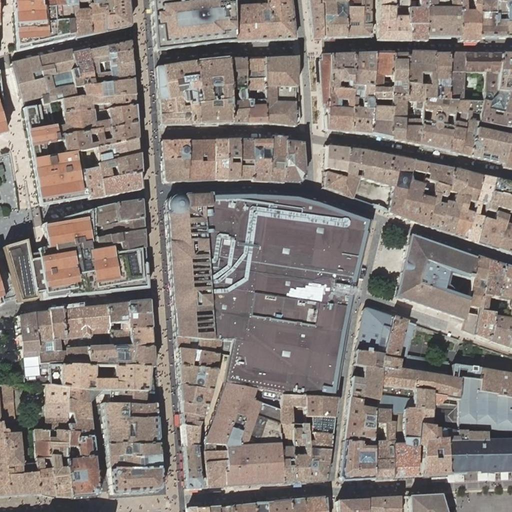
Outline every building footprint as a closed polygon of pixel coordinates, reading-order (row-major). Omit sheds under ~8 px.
[(39,0),(10,0),(14,53),(34,49),(51,45),(48,20),(42,21),(40,8),(39,0)] [(39,0),(40,8),(62,6),(61,0),(39,0)] [(61,0),(62,6),(62,8),(71,7),(73,40),(89,36),(86,0),(61,0)] [(127,26),(125,0),(86,0),(89,36),(103,33),(125,28),(127,26)] [(230,0),(170,0),(170,1),(149,3),(153,52),(215,44),(232,43),(230,7),(231,7),(230,0)] [(293,40),(288,0),(230,0),(231,7),(230,7),(232,43),(293,40)] [(306,0),(311,40),(322,39),(320,6),(331,5),(331,4),(330,0),(306,0)] [(322,39),(343,39),(343,19),(343,3),(343,0),(330,0),(331,4),(331,5),(320,6),(322,39)] [(343,19),(343,39),(369,38),(368,0),(343,0),(343,3),(343,19)] [(376,0),(377,8),(376,22),(375,42),(409,42),(409,26),(406,26),(407,19),(407,10),(408,0),(376,0)] [(425,40),(425,38),(424,38),(424,0),(408,0),(407,10),(407,19),(406,26),(409,26),(409,42),(425,42),(425,40)] [(458,0),(424,0),(424,38),(425,38),(458,38),(459,38),(458,0)] [(478,41),(478,38),(476,38),(477,13),(477,1),(476,0),(458,0),(459,38),(458,38),(458,41),(458,42),(477,42),(478,41)] [(478,38),(503,38),(504,23),(492,22),(493,13),(493,4),(493,1),(492,0),(476,0),(477,1),(477,13),(476,38),(478,38)] [(504,23),(503,38),(511,38),(511,3),(493,4),(493,13),(492,22),(504,23)] [(48,20),(51,45),(73,40),(71,7),(62,8),(62,6),(40,8),(42,21),(48,20)] [(126,43),(105,48),(105,56),(121,54),(129,52),(128,45),(126,43)] [(105,48),(85,52),(90,82),(91,87),(108,85),(107,68),(105,56),(105,48)] [(69,51),(36,59),(47,104),(56,102),(58,102),(74,99),(71,89),(68,72),(73,71),(69,56),(70,56),(70,53),(69,51)] [(85,52),(70,56),(69,56),(73,71),(68,72),(71,89),(85,87),(85,83),(90,82),(85,52)] [(121,54),(105,56),(107,68),(130,64),(129,52),(121,54)] [(421,87),(420,100),(432,100),(432,88),(432,55),(433,55),(433,53),(403,52),(403,55),(404,55),(402,85),(403,85),(418,87),(418,74),(427,75),(427,87),(421,87)] [(454,102),(461,102),(462,74),(483,74),(481,101),(487,103),(495,98),(495,94),(499,55),(501,55),(501,54),(483,54),(466,54),(446,54),(445,55),(446,55),(446,74),(446,102),(454,102)] [(328,56),(327,90),(336,90),(336,85),(339,83),(349,83),(351,55),(328,56)] [(363,100),(370,100),(370,88),(370,82),(371,78),(373,55),(351,55),(349,83),(349,86),(358,87),(357,100),(360,100),(363,100)] [(391,101),(391,97),(389,97),(389,89),(379,89),(379,88),(379,87),(380,87),(380,86),(380,85),(380,84),(380,83),(380,82),(380,81),(380,80),(379,80),(379,79),(379,78),(390,79),(390,55),(373,55),(371,78),(370,82),(370,88),(370,100),(383,101),(391,101)] [(403,97),(403,85),(402,85),(404,55),(403,55),(390,55),(390,79),(389,84),(396,84),(396,89),(389,89),(389,97),(391,97),(403,97)] [(432,100),(446,102),(446,74),(446,55),(445,55),(433,55),(432,55),(432,88),(432,100)] [(511,55),(501,55),(499,55),(495,94),(504,95),(500,114),(486,111),(487,103),(481,101),(481,102),(479,115),(478,123),(508,129),(511,116),(511,115),(511,55)] [(323,106),(323,109),(326,109),(326,106),(327,90),(328,56),(319,57),(320,62),(321,77),(322,94),(323,106)] [(294,58),(263,59),(263,80),(263,88),(263,92),(263,101),(264,125),(292,128),(293,128),(299,123),(295,58),(294,58)] [(36,59),(9,65),(19,102),(39,98),(42,108),(48,106),(47,104),(36,59)] [(263,59),(243,60),(243,81),(243,90),(244,92),(263,92),(263,88),(263,80),(263,59)] [(225,60),(193,64),(196,95),(191,95),(196,126),(228,125),(227,104),(227,102),(227,91),(227,87),(225,69),(225,60)] [(243,60),(225,60),(225,69),(227,87),(227,91),(227,102),(227,104),(228,125),(246,125),(244,103),(234,103),(233,91),(243,90),(243,81),(243,60)] [(107,68),(108,85),(131,81),(130,64),(107,68)] [(193,64),(160,68),(163,89),(165,100),(177,99),(178,107),(187,106),(188,114),(189,126),(196,126),(191,95),(196,95),(193,64)] [(163,89),(160,68),(154,69),(158,126),(189,126),(188,114),(187,106),(178,107),(177,99),(165,100),(163,89)] [(379,89),(389,89),(389,84),(390,79),(379,78),(379,79),(379,80),(380,80),(380,81),(380,82),(380,83),(380,84),(380,85),(380,86),(380,87),(379,87),(379,88),(379,89)] [(95,100),(132,96),(131,81),(108,85),(91,87),(90,82),(85,83),(85,87),(71,89),(74,99),(79,98),(95,100)] [(336,90),(349,91),(349,86),(349,83),(339,83),(336,85),(336,90)] [(391,97),(391,101),(391,109),(388,140),(416,146),(418,127),(420,100),(421,87),(418,87),(403,85),(403,97),(391,97)] [(348,99),(351,99),(355,100),(357,100),(358,87),(349,86),(349,91),(348,99)] [(244,92),(243,90),(233,91),(234,103),(244,103),(244,102),(244,92)] [(326,106),(326,109),(323,109),(324,131),(348,134),(350,111),(350,110),(351,99),(348,99),(349,91),(336,90),(327,90),(326,106)] [(263,92),(244,92),(244,102),(263,101),(263,92)] [(504,95),(495,94),(495,98),(487,103),(486,111),(500,114),(504,95)] [(58,102),(61,115),(66,114),(105,111),(133,108),(132,96),(95,100),(79,98),(74,99),(58,102)] [(39,98),(19,102),(30,160),(38,208),(87,198),(82,173),(78,154),(77,153),(69,154),(59,157),(56,138),(55,137),(53,128),(50,117),(48,106),(42,108),(39,98)] [(348,134),(367,136),(369,111),(362,110),(363,100),(360,100),(359,110),(354,110),(355,100),(351,99),(350,110),(350,111),(348,134)] [(382,109),(383,101),(370,100),(369,108),(382,109)] [(420,100),(418,127),(416,146),(431,150),(445,153),(454,102),(446,102),(432,100),(420,100)] [(244,103),(246,125),(264,125),(263,101),(244,102),(244,103)] [(367,136),(388,140),(391,109),(391,101),(383,101),(382,109),(369,108),(369,111),(367,136)] [(445,153),(457,155),(467,102),(461,102),(454,102),(445,153)] [(457,155),(469,158),(475,131),(476,123),(467,121),(468,113),(479,115),(481,102),(467,102),(457,155)] [(63,126),(53,128),(55,137),(85,133),(92,132),(134,124),(133,108),(105,111),(66,114),(61,115),(63,126)] [(476,123),(478,123),(479,115),(468,113),(467,121),(476,123)] [(61,115),(50,117),(53,128),(63,126),(61,115)] [(511,115),(511,116),(508,129),(510,130),(508,137),(501,165),(500,165),(500,167),(500,169),(511,171),(511,115)] [(510,130),(508,129),(478,123),(476,123),(475,131),(508,137),(510,130)] [(135,140),(134,124),(92,132),(94,144),(87,146),(85,133),(55,137),(56,138),(59,157),(69,154),(77,153),(78,154),(92,150),(135,140)] [(485,161),(500,165),(501,165),(508,137),(475,131),(469,158),(485,161)] [(268,138),(268,141),(269,141),(269,150),(268,160),(267,170),(266,183),(282,185),(282,183),(281,183),(282,171),(274,170),(275,160),(283,161),(284,143),(285,143),(285,139),(268,137),(268,138)] [(136,156),(135,140),(92,150),(96,166),(136,156)] [(251,141),(236,142),(236,181),(237,181),(250,180),(251,160),(251,150),(251,141)] [(268,141),(251,141),(251,150),(251,160),(250,180),(250,182),(250,183),(266,183),(267,170),(268,160),(258,160),(258,150),(269,150),(269,141),(268,141)] [(161,162),(186,161),(186,142),(159,143),(161,162)] [(186,161),(185,171),(185,183),(198,182),(199,164),(198,164),(199,158),(199,142),(186,142),(186,161)] [(199,164),(198,182),(212,182),(212,142),(199,142),(199,158),(203,158),(203,164),(199,164)] [(224,142),(212,142),(212,182),(223,181),(224,182),(224,142)] [(236,142),(224,142),(224,182),(223,181),(223,182),(237,182),(237,181),(236,181),(236,142)] [(301,144),(285,143),(284,143),(283,161),(282,171),(281,183),(282,183),(298,184),(303,178),(301,144)] [(325,147),(323,169),(343,174),(346,149),(325,147)] [(346,149),(343,174),(353,176),(354,170),(360,171),(359,177),(358,179),(372,183),(394,189),(387,213),(387,214),(397,218),(413,224),(425,228),(433,192),(420,190),(423,180),(424,174),(427,165),(411,162),(363,151),(346,149)] [(268,160),(269,150),(258,150),(258,160),(268,160)] [(139,191),(136,156),(96,166),(94,166),(95,170),(82,173),(87,198),(87,201),(88,201),(101,198),(138,191),(139,191)] [(282,171),(283,161),(275,160),(274,170),(282,171)] [(161,172),(185,171),(186,161),(161,162),(161,172)] [(452,170),(427,165),(424,174),(428,175),(427,181),(423,180),(420,190),(433,192),(435,184),(448,188),(452,170)] [(323,169),(323,173),(343,179),(343,174),(323,169)] [(467,174),(452,170),(448,188),(447,193),(455,195),(453,204),(445,202),(444,206),(437,232),(451,236),(459,205),(467,174)] [(185,183),(185,171),(161,172),(162,182),(164,184),(185,183)] [(343,179),(323,173),(321,189),(339,195),(343,179)] [(343,179),(339,195),(351,200),(358,179),(359,177),(353,176),(343,174),(343,179)] [(480,178),(467,174),(459,205),(465,207),(466,203),(473,205),(480,178)] [(481,177),(480,178),(473,205),(472,209),(471,214),(464,240),(476,244),(482,218),(483,217),(477,216),(481,203),(487,205),(494,180),(481,177)] [(511,192),(511,184),(494,180),(487,205),(485,211),(494,214),(505,217),(510,198),(511,192)] [(447,193),(448,188),(435,184),(433,192),(425,228),(437,232),(444,206),(437,204),(439,197),(445,199),(447,193)] [(455,195),(447,193),(445,199),(445,202),(453,204),(455,195)] [(302,398),(334,400),(340,357),(342,344),(344,332),(345,326),(346,322),(352,295),(353,291),(356,276),(369,223),(367,220),(316,201),(295,196),(252,194),(173,196),(170,197),(167,199),(165,202),(164,204),(164,208),(173,338),(203,341),(229,341),(228,357),(222,384),(237,387),(279,394),(278,397),(302,398)] [(445,202),(445,199),(439,197),(437,204),(444,206),(445,202)] [(138,201),(114,205),(116,224),(141,220),(139,202),(138,201)] [(485,211),(487,205),(481,203),(477,216),(483,217),(484,214),(485,211)] [(114,205),(93,210),(93,211),(95,229),(93,229),(93,231),(94,239),(141,231),(141,220),(116,224),(114,205)] [(459,205),(451,236),(464,240),(471,214),(464,212),(465,207),(459,205)] [(25,243),(2,250),(3,256),(17,304),(32,301),(31,295),(41,293),(42,300),(146,289),(143,249),(113,254),(112,244),(95,248),(94,239),(93,231),(93,229),(95,229),(93,211),(38,229),(31,231),(34,250),(37,263),(28,264),(26,251),(25,243)] [(485,211),(484,214),(483,217),(482,218),(476,244),(495,251),(505,217),(494,214),(485,211)] [(511,256),(511,219),(505,217),(495,251),(511,257),(511,256)] [(142,240),(141,231),(94,239),(95,248),(112,244),(113,254),(143,249),(142,240)] [(463,321),(464,321),(465,313),(468,295),(474,257),(449,249),(448,252),(409,238),(395,297),(439,313),(463,321)] [(480,296),(486,262),(474,257),(468,295),(465,313),(477,315),(480,298),(480,296)] [(501,267),(486,262),(480,296),(480,298),(477,315),(473,336),(488,342),(488,343),(492,316),(493,314),(484,312),(486,298),(495,299),(501,267)] [(511,270),(501,267),(495,299),(494,305),(493,314),(492,316),(488,343),(508,349),(510,336),(511,324),(511,270)] [(494,305),(495,299),(486,298),(484,312),(493,314),(494,305)] [(137,303),(126,304),(126,316),(147,316),(147,303),(146,302),(137,303)] [(126,304),(106,306),(108,324),(126,322),(126,316),(126,304)] [(109,347),(108,330),(108,324),(106,306),(62,311),(61,311),(63,339),(64,350),(64,352),(66,366),(87,367),(139,368),(151,368),(150,349),(128,349),(128,346),(109,348),(109,347)] [(46,311),(46,312),(47,312),(51,344),(51,353),(52,363),(53,366),(66,366),(64,352),(64,350),(63,339),(61,311),(62,311),(61,310),(61,309),(46,310),(46,311)] [(381,356),(390,317),(366,309),(365,309),(364,309),(363,309),(362,310),(362,311),(361,311),(359,322),(359,324),(354,352),(373,355),(381,356)] [(46,312),(33,314),(37,356),(38,364),(39,370),(39,385),(44,385),(49,385),(48,363),(52,363),(51,353),(40,354),(40,345),(51,344),(47,312),(46,312)] [(473,336),(477,315),(465,313),(464,321),(463,321),(461,331),(473,336)] [(33,314),(17,317),(20,352),(21,358),(21,365),(22,370),(24,386),(39,385),(39,370),(38,364),(26,365),(26,358),(37,356),(33,314)] [(126,316),(126,322),(126,330),(148,330),(147,316),(126,316)] [(447,399),(457,400),(459,381),(449,379),(445,379),(396,371),(398,361),(396,360),(400,343),(409,344),(414,325),(405,322),(390,317),(381,356),(379,371),(378,382),(377,387),(413,391),(433,393),(433,397),(447,399)] [(126,322),(108,324),(108,330),(126,330),(126,322)] [(126,330),(108,330),(109,347),(109,348),(128,346),(126,330)] [(126,330),(128,346),(128,349),(150,349),(148,330),(126,330)] [(203,341),(173,338),(174,350),(190,352),(217,355),(228,357),(229,341),(203,341)] [(447,364),(405,357),(409,344),(400,343),(396,360),(398,361),(396,371),(445,379),(447,364)] [(51,353),(51,344),(40,345),(40,354),(51,353)] [(214,371),(217,355),(190,352),(174,350),(175,367),(188,369),(202,370),(214,371)] [(379,371),(381,356),(373,355),(354,352),(352,366),(370,369),(379,371)] [(53,366),(52,363),(48,363),(49,385),(67,389),(75,391),(100,391),(107,391),(153,392),(151,368),(139,368),(87,367),(66,366),(53,366)] [(378,382),(379,371),(370,369),(352,366),(350,379),(378,382)] [(479,378),(480,371),(450,366),(449,379),(459,381),(459,378),(477,380),(477,378),(479,378)] [(175,367),(177,387),(210,392),(214,371),(202,370),(188,369),(175,367)] [(494,397),(511,399),(511,376),(480,371),(479,378),(477,378),(477,380),(479,380),(477,393),(495,395),(494,397)] [(457,405),(456,432),(456,433),(456,437),(456,443),(460,475),(463,474),(463,473),(477,473),(477,474),(494,473),(494,474),(498,473),(498,472),(507,472),(508,473),(511,473),(511,472),(511,399),(494,397),(495,395),(477,393),(479,380),(477,380),(459,378),(459,381),(457,400),(457,405)] [(376,401),(377,387),(378,382),(350,379),(347,399),(359,402),(360,397),(376,401)] [(277,406),(278,397),(279,394),(237,387),(222,384),(208,426),(203,438),(202,454),(220,453),(222,453),(223,472),(221,473),(222,488),(227,488),(276,484),(280,484),(278,448),(277,439),(277,426),(277,406)] [(14,423),(10,385),(0,385),(0,497),(7,497),(38,495),(53,499),(53,498),(52,498),(48,459),(47,453),(46,444),(33,443),(34,460),(34,465),(18,466),(15,435),(5,436),(5,433),(3,432),(1,432),(0,424),(14,423)] [(49,385),(44,385),(44,431),(66,432),(66,425),(66,420),(66,401),(67,389),(49,385)] [(177,387),(178,404),(205,407),(210,392),(177,387)] [(412,410),(413,391),(377,387),(376,401),(376,405),(375,410),(388,411),(388,423),(392,424),(391,441),(391,446),(400,446),(400,440),(401,415),(401,411),(403,409),(412,410)] [(67,389),(66,401),(87,404),(96,395),(100,391),(75,391),(67,389)] [(124,405),(154,405),(153,392),(107,391),(107,395),(107,405),(124,405)] [(431,427),(444,429),(456,432),(457,405),(447,405),(447,399),(433,397),(433,393),(413,391),(412,410),(403,409),(401,411),(401,415),(400,440),(400,446),(391,446),(391,478),(392,478),(414,477),(416,446),(416,440),(417,425),(431,427)] [(332,420),(334,400),(302,398),(278,397),(277,406),(277,426),(290,426),(299,426),(304,426),(303,421),(289,421),(289,407),(302,408),(303,419),(332,420)] [(372,424),(372,409),(359,407),(359,402),(347,399),(344,421),(372,424)] [(87,404),(66,401),(66,420),(69,420),(82,422),(89,422),(88,406),(87,404)] [(178,404),(179,415),(201,418),(205,407),(178,404)] [(124,420),(124,405),(107,405),(100,405),(100,406),(103,433),(104,446),(135,446),(157,445),(155,419),(141,420),(124,420)] [(155,419),(154,405),(124,405),(124,420),(141,420),(155,419)] [(392,479),(392,478),(391,478),(391,446),(391,441),(392,424),(388,423),(388,411),(375,410),(372,409),(372,424),(382,425),(383,442),(371,443),(371,448),(372,479),(371,480),(372,481),(392,479)] [(179,415),(180,427),(196,429),(201,418),(179,415)] [(330,435),(332,420),(303,419),(303,421),(304,426),(305,434),(318,435),(330,435)] [(91,436),(89,422),(82,422),(69,420),(69,424),(72,424),(72,425),(66,425),(66,432),(66,433),(76,433),(76,439),(91,439),(91,436)] [(372,424),(344,421),(342,442),(358,443),(359,438),(367,439),(367,443),(371,443),(372,424)] [(372,424),(371,443),(383,442),(382,425),(372,424)] [(445,439),(444,429),(431,427),(417,425),(416,440),(416,446),(414,477),(420,477),(446,475),(445,439)] [(290,426),(277,426),(277,439),(290,438),(290,431),(290,426)] [(305,434),(304,426),(299,426),(299,431),(290,431),(290,438),(290,447),(291,484),(305,483),(306,456),(306,450),(305,434)] [(181,448),(195,448),(196,429),(180,427),(181,448)] [(456,432),(444,429),(445,439),(446,475),(460,475),(456,443),(456,437),(456,433),(456,432)] [(32,431),(33,443),(46,444),(47,453),(48,459),(52,498),(53,498),(69,499),(69,498),(64,464),(66,444),(66,433),(66,432),(44,431),(32,431)] [(96,487),(91,439),(76,439),(76,433),(66,433),(66,444),(64,464),(69,498),(90,497),(91,497),(92,497),(93,497),(93,496),(94,496),(95,495),(96,495),(96,494),(96,493),(97,492),(97,491),(97,490),(97,489),(96,487)] [(328,453),(330,435),(318,435),(305,434),(306,450),(327,452),(327,453),(328,453)] [(290,438),(277,439),(278,448),(290,447),(290,438)] [(340,481),(371,480),(372,479),(371,448),(359,448),(359,443),(358,443),(342,442),(337,478),(337,479),(337,480),(338,480),(338,481),(339,481),(340,481)] [(135,446),(104,446),(104,448),(105,457),(106,463),(107,470),(137,470),(158,469),(157,456),(157,445),(135,446)] [(280,484),(291,484),(290,447),(278,448),(280,484)] [(184,480),(198,479),(195,448),(181,448),(184,480)] [(324,481),(327,453),(327,452),(306,450),(306,456),(305,483),(323,482),(324,481)] [(220,453),(202,454),(204,474),(205,489),(222,488),(221,473),(223,472),(222,453),(220,453)] [(159,485),(158,469),(137,470),(107,470),(108,481),(109,494),(111,495),(112,495),(153,492),(154,492),(155,492),(155,491),(156,491),(157,491),(157,490),(158,490),(158,489),(159,488),(159,487),(159,486),(159,485)] [(199,488),(198,479),(184,480),(184,487),(187,490),(199,489),(199,488)] [(440,496),(438,496),(424,496),(407,497),(407,511),(445,511),(441,496),(440,496)] [(323,497),(301,500),(301,511),(324,511),(324,498),(323,497)] [(381,499),(365,500),(364,511),(397,511),(397,510),(398,505),(397,505),(397,498),(381,499)] [(301,511),(301,500),(289,501),(289,511),(301,511)] [(364,511),(365,500),(336,501),(335,502),(335,511),(364,511)] [(253,504),(253,505),(253,511),(289,511),(289,501),(271,503),(266,503),(253,504)]
